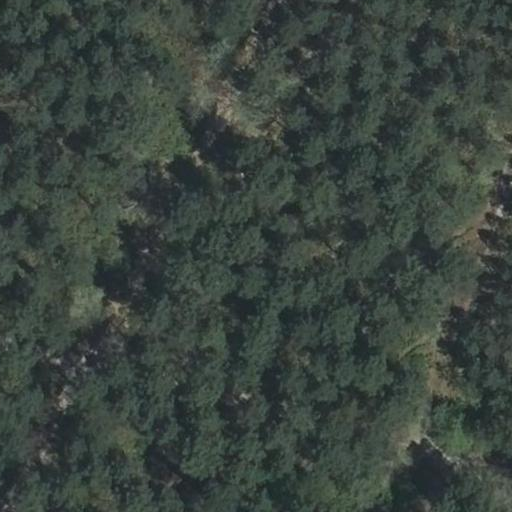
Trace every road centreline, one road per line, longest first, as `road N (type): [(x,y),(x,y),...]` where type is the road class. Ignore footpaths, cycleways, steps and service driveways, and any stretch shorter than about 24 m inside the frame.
road 1 (track): [(511,464),(0,341)]
road 2 (track): [(89,360),(282,0)]
road 3 (track): [(89,360),(5,511)]
